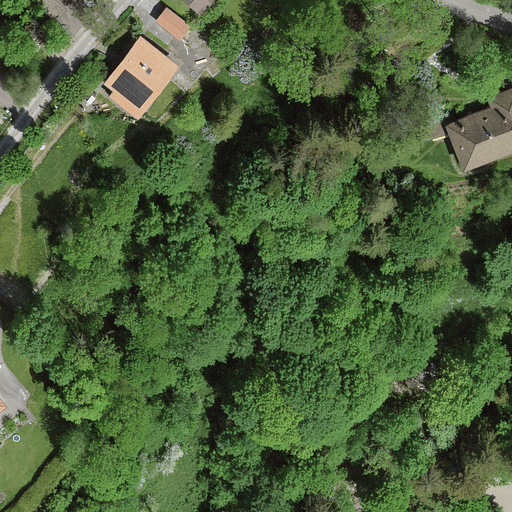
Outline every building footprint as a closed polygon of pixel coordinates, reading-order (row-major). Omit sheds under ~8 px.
[(34,0),(57,19),(73,0),(34,0)] [(210,0),(187,0),(200,12),(210,0)] [(188,25),(166,8),(157,20),(179,36),(188,25)] [(30,16),(17,28),(37,48),(49,35),(30,16)] [(172,64),(141,40),(110,81),(119,88),(114,95),(115,96),(113,98),(123,105),(125,103),(136,112),(172,64)] [(494,107),(450,124),(459,146),(456,147),(464,166),(483,159),(482,156),(511,144),(511,88),(490,97),(494,107)]
